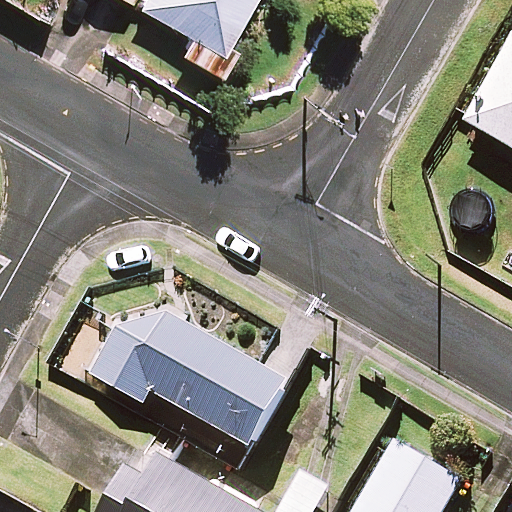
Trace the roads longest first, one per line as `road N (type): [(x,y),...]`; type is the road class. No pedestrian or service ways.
road 1 (residential): [(294,239),(433,0)]
road 2 (residential): [(511,365),(294,239)]
road 3 (residential): [(294,239),(90,132)]
road 4 (residential): [(0,295),(90,132)]
